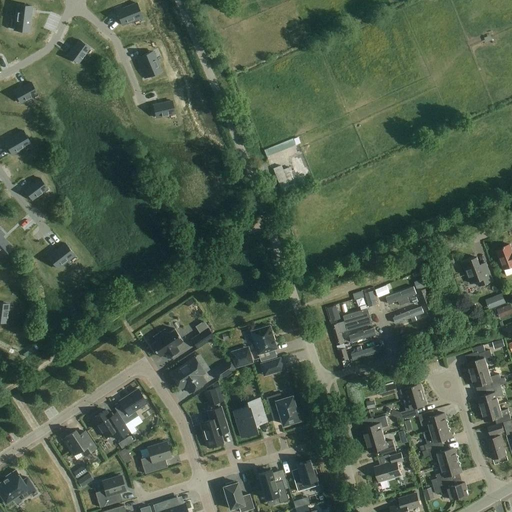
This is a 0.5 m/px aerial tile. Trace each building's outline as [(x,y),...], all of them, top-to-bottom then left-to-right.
[(122,6),(115,9),(122,26),(142,18),(137,3),(123,9),(122,6)] [(17,5),(14,30),(29,32),(32,6),(17,5)] [(77,39),(66,55),(76,62),(88,47),(77,39)] [(149,53),(135,59),(141,73),(138,74),(141,80),(158,73),(149,53)] [(30,81),(13,90),(20,101),(36,92),(30,81)] [(171,102),(152,106),(155,118),(174,114),(171,102)] [(9,136),(3,140),(12,155),(31,144),(23,131),(10,139),(9,136)] [(267,151),(273,165),(302,153),(297,139),(267,151)] [(277,168),(284,195),(299,191),(293,167),(285,170),(284,166),(277,168)] [(40,178),(25,190),(32,200),(48,189),(40,178)] [(1,231),(0,231),(0,254),(2,257),(13,248),(2,237),(4,235),(1,231)] [(52,251),(46,255),(58,269),(75,255),(65,243),(53,253),(52,251)] [(511,249),(510,245),(503,247),(504,248),(497,251),(505,270),(511,266),(511,249)] [(486,263),(480,265),(477,258),(463,263),(471,284),(477,281),(479,286),(493,281),(486,263)] [(415,288),(388,298),(390,304),(417,294),(415,288)] [(431,303),(426,289),(419,292),(426,311),(433,308),(431,303)] [(377,305),(373,292),(365,294),(369,307),(377,305)] [(503,294),(495,297),(499,307),(507,304),(503,294)] [(0,302),(0,322),(6,323),(9,304),(0,302)] [(421,307),(394,317),(397,323),(424,313),(421,307)] [(511,308),(511,307),(500,309),(502,318),(511,316),(511,308)] [(439,323),(434,310),(428,313),(433,325),(439,323)] [(347,329),(371,323),(367,311),(344,317),(347,329)] [(204,331),(191,339),(197,349),(214,338),(203,322),(200,324),(204,331)] [(344,343),(338,324),(331,326),(337,345),(344,343)] [(277,349),(270,326),(251,332),(258,355),(277,349)] [(511,330),(510,326),(502,329),(506,339),(511,336),(511,330)] [(352,343),(377,335),(374,328),(350,336),(352,343)] [(153,337),(154,338),(149,341),(159,357),(164,354),(167,359),(179,351),(176,346),(183,341),(175,329),(168,334),(165,329),(153,337)] [(354,360),(382,351),(380,345),(352,354),(354,360)] [(248,347),(230,352),(235,368),(253,363),(248,347)] [(349,359),(346,348),(339,350),(341,361),(349,359)] [(468,363),(472,375),(489,370),(486,362),(493,360),(490,350),(478,354),(480,359),(468,363)] [(205,373),(195,358),(171,374),(181,389),(185,386),(190,393),(206,382),(201,376),(205,373)] [(284,371),(280,358),(260,364),(264,377),(284,371)] [(219,375),(222,380),(235,372),(233,367),(219,375)] [(489,370),(472,375),(475,387),(487,383),(489,389),(501,385),(507,383),(505,378),(502,379),(500,374),(491,377),(489,370)] [(398,392),(395,384),(381,389),(383,397),(398,392)] [(406,393),(407,399),(424,394),(421,384),(400,390),(402,395),(406,393)] [(504,395),(501,385),(489,389),(491,394),(478,398),(482,410),(499,404),(497,397),(504,395)] [(147,403),(138,389),(119,401),(123,407),(117,411),(125,424),(138,416),(135,411),(147,403)] [(215,389),(204,392),(208,406),(219,403),(215,389)] [(280,394),(267,398),(271,413),(279,411),(283,425),(299,420),(292,397),(282,400),(280,394)] [(424,394),(407,399),(409,405),(405,406),(407,411),(401,413),(403,420),(419,415),(417,408),(427,405),(424,394)] [(233,412),(241,438),(257,433),(254,422),(258,421),(259,424),(267,421),(263,410),(260,398),(247,402),(249,407),(233,412)] [(508,409),(501,411),(499,404),(482,410),(486,422),(498,418),(499,423),(511,420),(508,409)] [(210,420),(200,423),(208,448),(223,443),(221,434),(228,432),(221,407),(207,412),(210,420)] [(110,417),(106,410),(93,418),(99,427),(97,428),(103,437),(104,436),(106,438),(112,433),(117,440),(128,432),(116,414),(110,417)] [(431,431),(448,425),(445,413),(433,417),(431,412),(419,415),(422,426),(429,424),(431,431)] [(363,429),(367,441),(384,435),(382,428),(389,426),(386,416),(374,420),(375,425),(363,429)] [(505,432),(502,424),(488,427),(490,436),(505,432)] [(427,451),(441,446),(440,441),(452,437),(448,425),(431,431),(424,433),(428,444),(425,445),(427,451)] [(96,448),(85,432),(80,435),(76,430),(63,439),(73,455),(81,450),(84,455),(96,448)] [(384,435),(367,441),(370,453),(383,449),(384,454),(396,451),(393,441),(386,443),(384,435)] [(507,456),(501,436),(487,440),(493,460),(507,456)] [(130,437),(124,440),(128,446),(133,442),(130,437)] [(171,457),(166,442),(148,448),(150,456),(141,459),(145,474),(168,467),(165,459),(171,457)] [(441,465),(458,460),(455,448),(443,452),(441,446),(427,451),(423,452),(425,457),(431,455),(432,460),(439,458),(441,465)] [(125,449),(118,454),(121,458),(128,454),(125,449)] [(403,459),(402,453),(390,457),(392,462),(375,467),(379,482),(402,476),(397,461),(403,459)] [(301,477),(294,480),(297,492),(318,485),(311,460),(297,464),(301,477)] [(458,460),(441,465),(443,473),(437,475),(438,478),(432,480),(434,486),(451,481),(450,476),(462,472),(458,460)] [(87,468),(77,477),(86,488),(96,479),(87,468)] [(23,480),(16,470),(6,476),(7,478),(0,482),(0,493),(4,499),(2,500),(6,505),(13,501),(11,499),(20,493),(23,499),(31,494),(33,497),(38,493),(28,477),(23,480)] [(259,478),(256,479),(259,490),(263,489),(266,499),(277,495),(280,503),(288,501),(282,480),(274,483),(271,470),(258,474),(259,478)] [(126,491),(121,476),(103,482),(105,490),(96,493),(100,508),(123,501),(120,493),(126,491)] [(453,486),(451,481),(434,486),(436,494),(442,492),(442,495),(449,493),(452,500),(469,495),(465,483),(453,486)] [(240,511),(242,511),(254,509),(249,494),(242,496),(237,482),(234,483),(234,482),(226,484),(226,486),(223,487),(225,494),(224,495),(226,502),(228,501),(230,509),(238,507),(240,511)] [(421,506),(417,493),(399,499),(401,505),(390,508),(391,511),(409,511),(409,510),(421,506)] [(177,498),(155,505),(156,511),(187,511),(185,504),(180,505),(177,498)]
